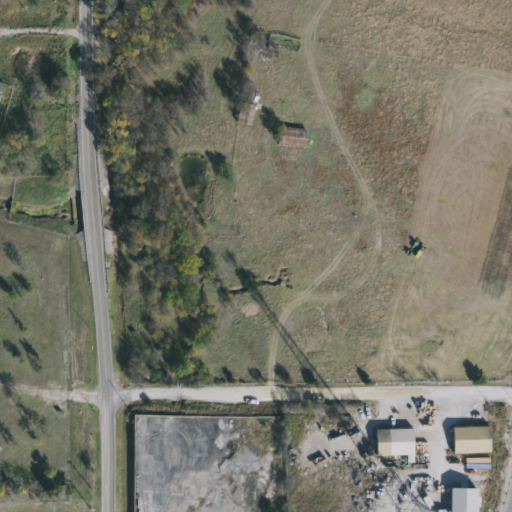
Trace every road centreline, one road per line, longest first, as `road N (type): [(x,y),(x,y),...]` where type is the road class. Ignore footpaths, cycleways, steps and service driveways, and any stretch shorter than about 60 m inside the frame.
road 1 (tertiary): [(100,511),(100,343),(81,0)]
road 2 (residential): [(511,395),(101,398)]
